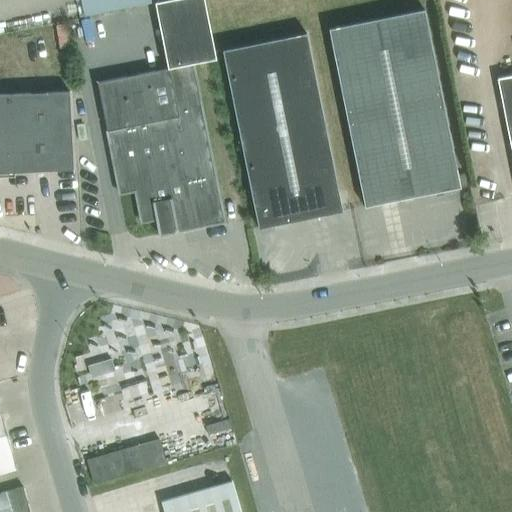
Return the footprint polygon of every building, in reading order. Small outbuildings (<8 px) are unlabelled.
[(107,11),(104,0),(80,0),(84,15),(107,11)] [(140,221),(155,218),(158,234),(171,231),(174,226),(179,229),(224,220),(192,62),(215,58),(203,0),(161,0),(154,2),(167,68),(97,82),(119,192),(134,189),(140,221)] [(121,8),(119,0),(104,0),(107,11),(121,8)] [(364,206),(440,190),(460,186),(424,9),(328,28),(364,206)] [(258,227),(278,223),(342,210),(306,32),(222,49),(258,227)] [(511,153),(511,74),(497,78),(511,153)] [(0,171),(69,168),(72,168),(68,91),(0,93),(0,171)] [(91,377),(103,374),(99,362),(87,365),(91,377)] [(0,472),(16,468),(17,468),(7,433),(0,434),(0,472)] [(122,448),(86,458),(93,483),(129,473),(122,448)] [(240,511),(232,480),(160,501),(163,511),(240,511)] [(0,491),(0,511),(29,511),(22,485),(0,491)]
